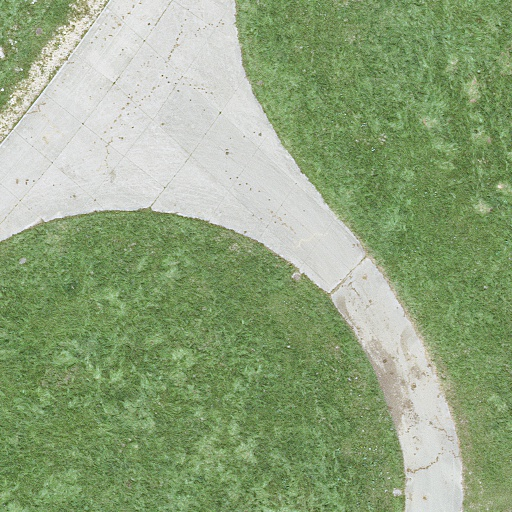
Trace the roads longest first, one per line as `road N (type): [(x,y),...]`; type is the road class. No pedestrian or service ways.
road 1 (track): [(0,216),(17,200),(142,168),(224,187),(308,233),(400,331),(445,460),(437,511)]
road 2 (track): [(181,0),(142,88),(142,168)]
